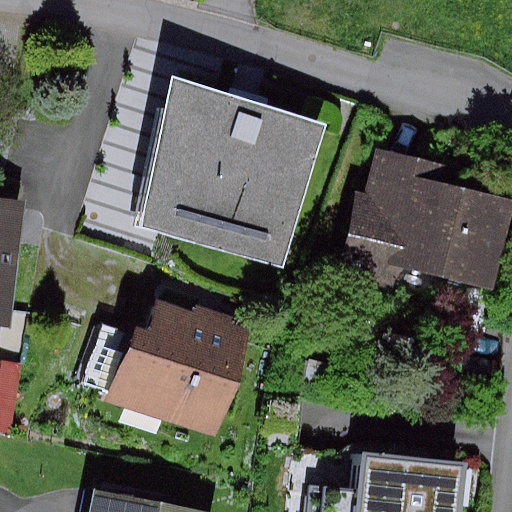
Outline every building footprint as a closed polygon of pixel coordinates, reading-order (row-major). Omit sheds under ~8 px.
[(281,251),(316,122),(178,84),(143,213),(281,251)] [(454,160),(387,146),(377,196),(364,193),(351,258),(498,288),(511,219),(511,199),(449,187),(454,160)] [(26,202),(0,198),(0,323),(12,325),(26,202)] [(151,333),(140,330),(119,401),(222,432),(254,325),(161,298),(151,333)] [(459,511),(464,463),(362,454),(356,511),(459,511)] [(182,511),(101,501),(100,511),(182,511)]
